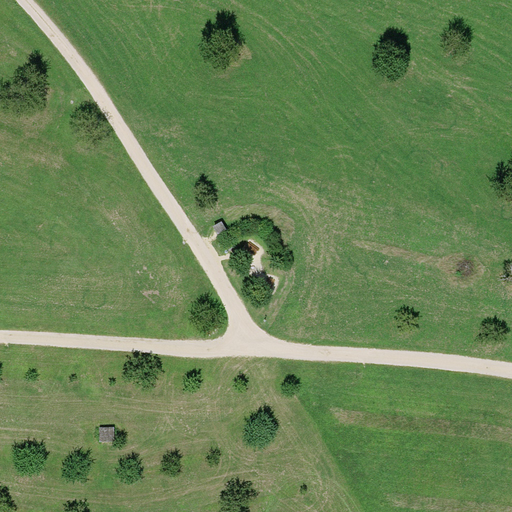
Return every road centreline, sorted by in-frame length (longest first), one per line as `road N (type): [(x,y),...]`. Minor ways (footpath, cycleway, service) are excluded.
road 1 (track): [(243,346),(236,312),(69,57),(17,0)]
road 2 (track): [(511,372),(243,346)]
road 3 (track): [(243,346),(0,339)]
